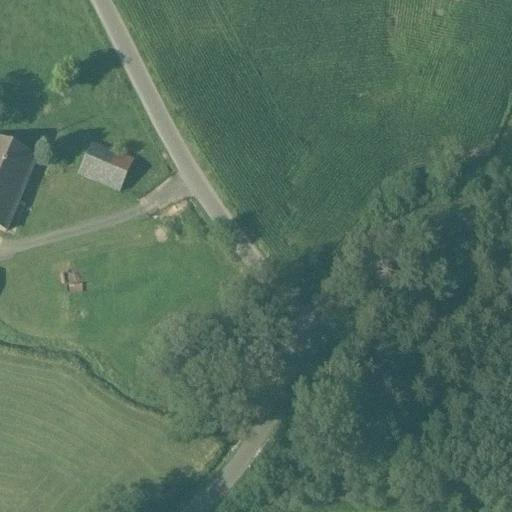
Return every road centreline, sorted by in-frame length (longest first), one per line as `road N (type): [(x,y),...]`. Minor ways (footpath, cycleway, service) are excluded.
road 1 (unclassified): [(315,338),(195,180),(97,0)]
road 2 (residential): [(315,338),(365,269),(403,241),(511,224)]
road 3 (residential): [(186,511),(230,477),(315,338)]
